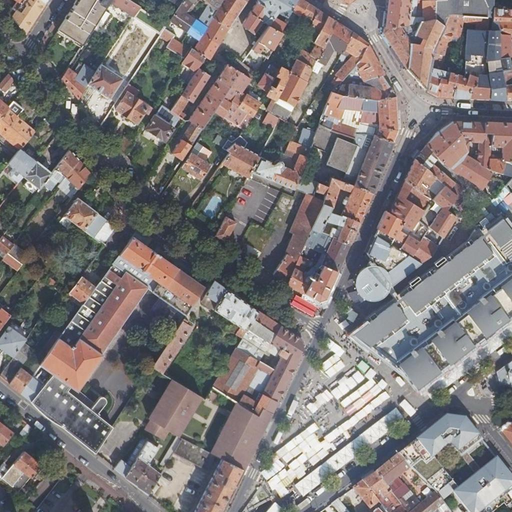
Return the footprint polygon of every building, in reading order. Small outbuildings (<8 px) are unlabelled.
[(8,12),(12,17),(21,2),(19,1),(19,0),(15,0),(17,0),(12,6),(8,12)] [(12,17),(25,33),(45,3),(40,0),(22,0),(21,2),(12,17)] [(77,0),(58,31),(81,46),(91,31),(103,12),(110,1),(110,0),(77,0)] [(110,0),(110,1),(132,16),(139,6),(128,0),(110,0)] [(220,9),(217,8),(222,0),(182,0),(179,5),(170,20),(197,38),(204,27),(207,28),(220,9)] [(195,52),(204,58),(207,61),(246,0),(245,0),(222,0),(217,8),(220,9),(207,28),(196,45),(194,48),(192,46),(190,49),(195,52)] [(277,12),(286,16),(290,10),(295,0),(256,0),(254,3),(240,26),(252,36),(255,31),(261,21),(268,25),(273,17),(277,12)] [(301,0),(295,0),(290,10),(304,19),(308,13),(302,10),(306,3),(301,0)] [(385,0),(383,26),(398,24),(406,23),(414,21),(416,0),(411,0),(412,2),(409,1),(408,0),(385,0)] [(423,21),(433,19),(433,0),(421,0),(422,21),(423,21)] [(487,4),(485,0),(433,0),(433,19),(442,26),(448,14),(487,18),(488,4),(487,4)] [(492,0),(485,0),(487,4),(488,4),(487,18),(486,30),(486,37),(485,37),(484,54),(485,62),(486,73),(486,76),(488,89),(487,98),(497,98),(505,98),(502,84),(501,71),(500,69),(509,68),(509,66),(507,55),(498,54),(498,35),(498,31),(498,22),(491,22),(492,8),(492,2),(492,0)] [(491,22),(498,22),(511,22),(511,8),(495,8),(496,2),(492,2),(492,8),(491,22)] [(328,16),(306,3),(302,10),(308,13),(304,19),(303,21),(309,24),(304,37),(314,43),(309,54),(299,48),(294,58),(296,59),(289,72),(306,81),(315,60),(322,46),(335,20),(329,17),(328,16)] [(149,41),(154,44),(162,32),(164,28),(167,24),(139,6),(132,16),(132,17),(155,32),(149,41)] [(91,31),(96,34),(108,16),(103,12),(91,31)] [(431,46),(428,66),(438,69),(444,41),(448,39),(449,35),(456,37),(455,40),(456,40),(461,21),(475,23),(474,29),(486,30),(487,18),(448,14),(442,26),(431,46)] [(252,49),(265,57),(266,56),(267,57),(282,32),(280,31),(285,23),(273,17),(268,25),(252,49)] [(409,44),(407,67),(415,78),(420,84),(424,89),(425,89),(428,66),(431,46),(442,26),(433,19),(423,21),(422,21),(419,20),(413,34),(422,37),(421,43),(410,42),(409,44)] [(343,26),(335,20),(322,46),(315,60),(323,65),(333,49),(341,53),(346,41),(351,31),(345,27),(343,26)] [(398,24),(383,26),(382,32),(393,48),(407,67),(409,44),(410,42),(411,39),(409,35),(406,37),(405,37),(403,32),(415,28),(414,21),(406,23),(398,24)] [(507,55),(510,55),(508,36),(511,36),(511,22),(498,22),(498,31),(498,35),(498,54),(507,55)] [(171,38),(172,37),(172,38),(174,35),(164,28),(162,32),(171,38)] [(479,53),(484,54),(485,37),(486,37),(486,30),(474,29),(467,29),(465,44),(465,49),(464,51),(476,53),(476,56),(478,57),(479,53)] [(359,37),(351,31),(346,41),(341,53),(341,54),(350,57),(335,74),(336,75),(329,85),(334,89),(340,83),(342,81),(347,76),(355,66),(357,64),(358,61),(367,43),(359,37)] [(184,58),(190,49),(172,38),(172,37),(171,38),(166,47),(184,58)] [(380,74),(381,75),(383,74),(381,70),(377,62),(368,44),(367,43),(358,61),(357,64),(359,70),(363,68),(366,73),(361,75),(351,79),(357,80),(363,81),(369,77),(380,74)] [(189,63),(195,52),(190,49),(184,58),(183,59),(189,63)] [(225,49),(225,50),(235,58),(232,62),(245,72),(244,75),(249,78),(250,79),(265,57),(252,49),(241,62),(225,49)] [(207,61),(204,58),(197,69),(181,94),(170,111),(180,117),(182,119),(185,114),(180,111),(188,99),(192,102),(208,77),(215,66),(207,61)] [(466,74),(476,77),(481,75),(480,63),(464,60),(464,68),(463,73),(466,74)] [(79,63),(73,72),(88,82),(94,74),(95,71),(84,63),(82,66),(79,63)] [(122,78),(100,64),(95,71),(94,74),(88,82),(88,83),(110,98),(110,97),(116,102),(119,97),(124,90),(129,83),(122,79),(122,78)] [(188,119),(192,121),(202,128),(215,108),(223,97),(229,87),(228,86),(238,71),(226,64),(217,77),(188,119)] [(264,93),(277,69),(271,65),(270,64),(257,85),(263,89),(262,91),(264,93)] [(355,66),(347,76),(350,78),(359,70),(357,64),(355,66)] [(502,84),(505,98),(511,98),(511,65),(509,66),(509,68),(500,69),(501,71),(502,84)] [(266,110),(269,111),(273,105),(289,72),(279,66),(277,69),(264,93),(272,97),(266,110)] [(435,94),(452,96),(457,76),(455,76),(456,74),(452,73),(454,69),(448,68),(447,71),(443,70),(438,69),(428,66),(425,89),(434,94),(435,94)] [(61,78),(78,98),(85,87),(88,83),(88,82),(73,72),(67,68),(61,78)] [(244,86),(249,78),(244,75),(238,71),(228,86),(229,87),(223,97),(230,102),(231,102),(237,94),(239,90),(242,85),(244,86)] [(289,72),(273,105),(282,110),(289,114),(306,81),(289,72)] [(13,80),(7,73),(0,81),(0,87),(4,91),(13,80)] [(376,99),(395,96),(386,83),(381,75),(380,74),(369,77),(363,81),(365,85),(350,84),(349,85),(342,85),(339,90),(334,89),(331,91),(344,95),(376,99)] [(465,78),(457,76),(452,96),(460,96),(467,97),(470,86),(475,86),(476,77),(466,74),(466,75),(465,78)] [(481,75),(476,77),(475,86),(470,86),(467,97),(479,97),(487,98),(488,89),(486,76),(481,75)] [(116,108),(137,122),(143,112),(147,114),(151,108),(124,90),(119,97),(122,99),(116,108)] [(223,97),(215,108),(223,114),(222,116),(238,125),(246,112),(237,106),(243,97),(245,94),(239,90),(237,94),(231,102),(230,102),(223,97)] [(376,136),(392,142),(394,135),(397,129),(396,111),(395,96),(376,99),(344,95),(331,91),(322,116),(331,119),(335,110),(339,105),(349,107),(349,110),(352,110),(350,119),(351,119),(357,121),(356,123),(375,128),(373,135),(376,136)] [(259,103),(245,94),(243,97),(237,106),(246,112),(252,116),(258,105),(259,103)] [(19,150),(20,148),(34,131),(17,116),(22,108),(13,100),(8,106),(7,107),(0,115),(0,134),(3,136),(10,142),(19,150)] [(145,128),(164,141),(180,117),(170,111),(161,105),(145,128)] [(278,116),(279,116),(282,110),(273,105),(269,111),(269,112),(278,117),(278,116)] [(263,122),(273,128),(278,117),(269,112),(268,112),(263,122)] [(296,127),(301,118),(293,112),(287,122),(296,127)] [(354,137),(355,133),(365,134),(365,132),(355,130),(326,120),(323,126),(337,131),(354,137)] [(465,154),(468,150),(468,142),(451,120),(435,132),(426,143),(438,157),(442,162),(451,167),(465,154)] [(478,142),(477,162),(488,167),(492,132),(484,132),(485,122),(451,120),(468,142),(478,142)] [(171,153),(181,159),(190,146),(202,128),(192,121),(180,140),(171,153)] [(488,167),(496,170),(501,172),(503,161),(509,161),(511,123),(499,122),(485,122),(484,132),(492,132),(488,167)] [(503,161),(501,172),(511,176),(511,122),(511,123),(509,161),(503,161)] [(315,135),(318,127),(311,124),(307,135),(314,137),(315,135)] [(353,185),(372,192),(382,170),(392,142),(376,136),(373,135),(365,134),(355,133),(354,137),(337,131),(336,135),(337,135),(325,163),(357,176),(353,185)] [(5,149),(13,156),(19,150),(10,142),(8,144),(1,138),(3,136),(0,134),(0,141),(6,147),(5,149)] [(117,146),(123,152),(131,139),(124,134),(117,146)] [(234,142),(244,147),(246,141),(239,134),(235,138),(222,147),(226,150),(234,142)] [(310,148),(314,137),(307,135),(303,145),(310,148)] [(310,148),(307,157),(317,160),(324,139),(315,135),(314,137),(310,148)] [(307,157),(310,148),(303,145),(290,141),(287,149),(297,153),(307,157)] [(191,151),(205,161),(211,151),(197,142),(191,151)] [(250,171),(258,156),(259,155),(244,147),(234,142),(226,150),(229,151),(221,162),(247,176),(248,175),(250,171)] [(426,169),(436,177),(445,186),(450,190),(455,182),(432,163),(435,160),(438,157),(426,143),(424,146),(414,158),(422,165),(426,169)] [(23,177),(36,160),(20,148),(19,150),(13,156),(7,164),(12,168),(23,177)] [(60,183),(64,177),(78,159),(70,149),(54,169),(51,173),(50,175),(60,183)] [(191,151),(181,167),(200,179),(210,164),(205,161),(191,151)] [(306,157),(307,157),(297,153),(295,156),(298,157),(292,170),(283,166),(283,165),(283,164),(283,163),(282,162),(282,161),(281,160),(280,160),(279,160),(277,160),(276,160),(275,161),(274,162),(273,162),(258,156),(250,171),(294,188),(294,187),(299,176),(306,157)] [(477,162),(465,154),(451,167),(459,173),(470,180),(476,184),(481,189),(496,170),(488,167),(477,162)] [(420,193),(424,195),(426,193),(423,191),(436,177),(426,169),(422,165),(414,158),(413,159),(404,181),(411,185),(420,193)] [(64,177),(77,188),(89,172),(78,159),(64,177)] [(50,175),(51,173),(36,160),(23,177),(27,180),(36,187),(39,189),(50,175)] [(18,183),(23,177),(12,168),(8,174),(18,183)] [(310,181),(299,176),(294,187),(305,192),(310,181)] [(511,176),(502,187),(511,199),(511,176)] [(325,194),(323,199),(311,228),(318,231),(334,235),(337,236),(336,237),(349,243),(372,192),(353,185),(330,177),(327,186),(318,183),(317,184),(315,190),(325,194)] [(31,193),(36,187),(27,180),(23,186),(31,193)] [(310,181),(305,192),(307,193),(314,196),(317,184),(310,181)] [(404,197),(424,210),(431,199),(424,195),(420,193),(411,185),(404,181),(399,191),(405,195),(404,197)] [(450,190),(457,196),(465,187),(455,181),(455,182),(450,190)] [(423,235),(436,245),(455,216),(454,215),(446,209),(457,196),(450,190),(445,186),(433,200),(441,206),(435,217),(428,228),(423,235)] [(390,212),(389,213),(403,221),(402,221),(398,229),(399,229),(402,224),(409,228),(406,233),(408,235),(399,249),(410,256),(418,242),(423,235),(428,228),(417,219),(424,210),(404,197),(405,195),(399,191),(390,212)] [(290,232),(293,234),(306,239),(311,228),(323,199),(314,196),(307,193),(290,232)] [(60,204),(63,206),(71,196),(67,194),(60,204)] [(77,197),(58,221),(66,227),(72,220),(99,241),(101,239),(106,243),(108,240),(117,227),(77,197)] [(403,221),(389,213),(390,212),(386,210),(375,234),(399,249),(408,235),(406,233),(399,229),(398,229),(402,221),(403,221)] [(428,228),(435,217),(424,210),(417,219),(428,228)] [(462,243),(396,294),(394,296),(391,297),(364,318),(366,321),(378,336),(401,364),(412,379),(419,388),(439,372),(448,366),(473,347),(485,338),(508,320),(511,317),(511,233),(501,219),(498,215),(483,227),(476,233),(462,243)] [(214,234),(225,241),(235,221),(225,216),(214,234)] [(511,229),(503,217),(501,219),(511,233),(511,229)] [(108,240),(113,245),(126,227),(120,222),(117,227),(108,240)] [(321,264),(336,270),(342,258),(349,243),(336,237),(337,236),(334,235),(318,231),(311,228),(306,239),(299,255),(305,258),(307,259),(317,262),(321,264)] [(472,228),(462,243),(476,233),(472,228)] [(125,273),(79,339),(101,354),(147,289),(181,313),(165,337),(169,339),(182,318),(209,277),(207,275),(201,284),(159,255),(146,246),(152,238),(138,229),(112,264),(125,273)] [(273,273),(286,282),(293,267),(295,262),(299,255),(306,239),(293,234),(284,254),(282,259),(273,273)] [(418,242),(410,256),(399,249),(375,234),(366,253),(369,258),(367,264),(365,264),(363,266),(361,268),(359,271),(357,274),(356,278),(356,281),(357,289),(359,293),(361,295),(364,297),(367,298),(369,298),(374,298),(377,297),(380,297),(382,295),(383,294),(386,290),(388,288),(389,285),(420,262),(431,254),(436,245),(423,235),(418,242)] [(0,255),(2,258),(7,252),(12,245),(1,236),(0,236),(0,255)] [(20,262),(28,268),(33,260),(26,254),(20,262)] [(286,282),(303,292),(313,278),(310,276),(321,264),(317,262),(306,274),(304,272),(307,259),(305,258),(299,255),(295,262),(293,267),(286,282)] [(79,339),(125,273),(112,264),(96,287),(84,303),(83,305),(81,307),(78,312),(59,338),(72,348),(79,339)] [(303,292),(319,301),(323,299),(336,270),(321,264),(310,276),(313,278),(303,292)] [(84,303),(96,287),(82,277),(70,293),(78,299),(75,303),(81,307),(83,305),(84,303)] [(235,333),(241,337),(257,310),(213,280),(204,294),(217,302),(213,309),(239,326),(235,333)] [(66,304),(78,312),(81,307),(75,303),(70,299),(66,304)] [(0,327),(10,314),(2,308),(0,311),(0,327)] [(236,344),(235,346),(258,360),(265,349),(270,341),(270,342),(280,325),(257,310),(241,337),(236,344)] [(151,366),(161,372),(190,327),(184,323),(186,321),(182,318),(169,339),(151,366)] [(0,336),(0,346),(13,356),(23,342),(29,333),(13,320),(9,325),(0,336)] [(378,336),(366,321),(349,334),(365,347),(370,350),(411,380),(399,365),(371,342),(378,336)] [(301,339),(280,325),(270,342),(270,341),(265,349),(276,356),(277,354),(280,356),(274,370),(259,361),(256,367),(257,368),(248,384),(259,391),(258,393),(261,395),(275,402),(302,347),(301,339)] [(511,326),(426,392),(431,398),(511,336),(511,326)] [(401,364),(378,336),(371,342),(399,365),(411,380),(412,379),(401,364)] [(101,354),(79,339),(72,348),(59,338),(47,355),(32,376),(20,393),(95,452),(112,426),(94,411),(67,390),(70,386),(77,391),(102,355),(101,354)] [(23,342),(13,356),(3,369),(13,377),(20,367),(33,349),(23,342)] [(270,412),(275,402),(261,395),(258,393),(259,391),(248,384),(257,368),(256,367),(259,361),(258,360),(235,346),(211,386),(237,403),(240,404),(256,414),(261,407),(270,412)] [(38,356),(26,372),(20,367),(13,377),(9,383),(20,393),(32,376),(47,355),(43,352),(39,357),(38,356)] [(317,389),(295,405),(305,418),(360,379),(349,364),(345,367),(335,353),(314,367),(322,378),(314,384),(317,389)] [(511,358),(508,362),(495,372),(500,385),(511,386),(511,358)] [(167,393),(175,380),(172,378),(164,391),(167,393)] [(347,395),(363,384),(359,378),(343,388),(347,395)] [(169,424),(181,431),(186,422),(182,419),(189,407),(193,409),(201,396),(175,380),(167,393),(164,391),(156,405),(159,407),(152,419),(167,428),(169,424)] [(67,390),(94,411),(97,407),(77,391),(70,386),(67,390)] [(210,390),(206,397),(213,401),(217,394),(210,390)] [(348,419),(352,424),(361,418),(366,423),(391,404),(382,392),(348,419)] [(407,395),(400,399),(409,415),(416,411),(407,395)] [(102,400),(97,407),(101,410),(106,403),(102,400)] [(214,455),(214,456),(221,459),(242,470),(270,412),(261,407),(256,414),(240,404),(228,427),(223,424),(216,439),(217,439),(221,441),(214,455)] [(149,418),(152,419),(159,407),(156,405),(149,418)] [(182,419),(186,422),(193,409),(189,407),(182,419)] [(303,496),(404,419),(396,408),(294,486),(303,496)] [(480,509),(511,483),(511,479),(494,458),(479,470),(474,474),(456,488),(431,457),(443,447),(453,448),(460,457),(465,452),(480,440),(463,418),(444,416),(396,454),(437,498),(440,501),(451,492),(467,511),(468,511),(477,505),(480,509)] [(325,418),(321,424),(330,429),(333,422),(325,418)] [(164,440),(169,430),(167,428),(152,419),(146,430),(164,440)] [(0,442),(3,445),(13,432),(0,421),(0,442)] [(19,433),(24,436),(31,427),(26,423),(19,433)] [(280,456),(260,471),(281,498),(295,488),(290,482),(294,479),(288,470),(298,463),(300,466),(329,445),(312,423),(275,451),(280,456)] [(501,430),(511,443),(511,423),(509,423),(501,430)] [(178,435),(181,431),(169,424),(167,428),(169,430),(178,435)] [(332,438),(335,443),(351,434),(348,429),(332,438)] [(174,452),(207,470),(214,456),(214,455),(210,453),(182,439),(174,452)] [(210,453),(214,455),(221,441),(217,439),(210,453)] [(125,476),(148,494),(160,474),(148,466),(150,463),(148,462),(157,447),(146,441),(146,442),(136,457),(130,467),(120,460),(114,467),(125,476)] [(0,480),(1,479),(18,493),(30,478),(41,464),(23,450),(12,464),(10,468),(3,462),(0,465),(0,480)] [(465,452),(460,457),(474,474),(479,470),(465,452)] [(430,511),(432,511),(441,503),(440,501),(437,498),(396,454),(374,471),(406,511),(430,511)] [(194,511),(220,511),(228,496),(234,484),(242,470),(221,459),(213,474),(207,485),(194,511)] [(432,511),(430,511),(406,511),(374,471),(361,481),(374,495),(378,492),(380,495),(377,498),(378,500),(387,511),(432,511)] [(369,507),(378,500),(377,498),(374,495),(361,481),(352,488),(369,507)] [(477,505),(468,511),(491,511),(502,503),(505,506),(511,500),(511,483),(480,509),(477,505)] [(330,503),(337,511),(347,511),(336,499),(330,503)] [(449,511),(441,503),(432,511),(449,511)]
